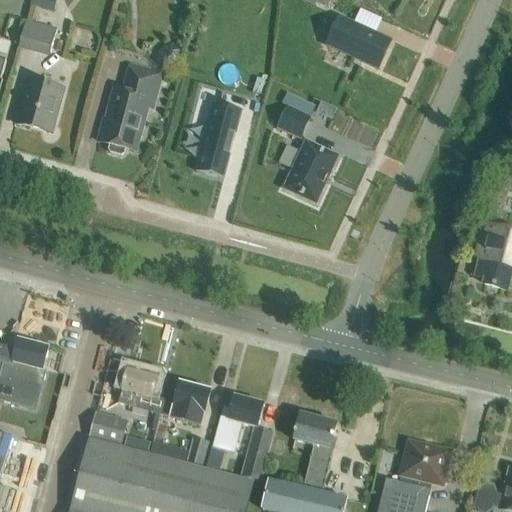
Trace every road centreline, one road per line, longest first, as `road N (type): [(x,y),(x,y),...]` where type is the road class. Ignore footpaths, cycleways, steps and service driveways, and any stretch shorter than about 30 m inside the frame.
road 1 (residential): [(347,346),(373,256),(490,0)]
road 2 (tertiary): [(347,346),(0,255)]
road 3 (residential): [(185,227),(123,208),(117,190),(0,157)]
road 4 (tertiary): [(511,387),(347,346)]
